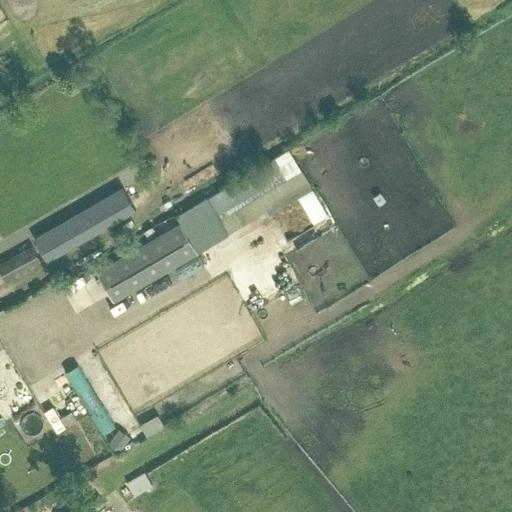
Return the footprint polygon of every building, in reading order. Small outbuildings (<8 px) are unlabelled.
[(227,185),(194,204),(215,239),(248,219),(227,185)] [(35,238),(48,259),(136,208),(124,187),(35,238)] [(197,250),(180,220),(95,269),(113,300),(197,250)] [(31,243),(0,260),(0,268),(6,281),(41,262),(31,243)] [(137,421),(144,432),(162,420),(155,409),(137,421)] [(131,491),(148,483),(142,469),(124,478),(131,491)] [(70,511),(97,511),(88,499),(70,511)]
